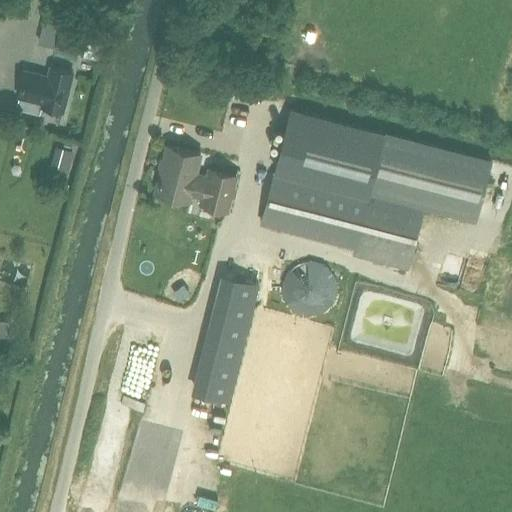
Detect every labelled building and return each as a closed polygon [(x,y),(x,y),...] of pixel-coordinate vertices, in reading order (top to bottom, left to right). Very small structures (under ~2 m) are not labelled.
[(42,21),(38,42),(56,46),(62,26),(42,21)] [(84,31),(62,26),(56,46),(54,52),(77,59),(84,31)] [(47,73),(25,67),(17,97),(42,103),(42,105),(46,106),(47,111),(55,113),(58,109),(62,110),(70,82),(72,71),(49,65),(47,73)] [(163,92),(203,99),(206,81),(165,75),(163,92)] [(292,105),(288,119),(277,161),(360,182),(371,185),(370,188),(368,194),(425,206),(475,220),(492,160),(384,129),(383,130),(375,128),(375,126),(292,104),(292,105)] [(208,152),(224,155),(226,144),(239,147),(244,120),(215,114),(208,152)] [(196,173),(201,153),(166,144),(155,192),(189,200),(190,194),(202,197),(201,203),(227,209),(236,175),(209,168),(208,176),(196,173)] [(368,194),(274,169),(260,223),(354,248),(352,254),(408,269),(425,206),(368,194)] [(0,278),(21,281),(23,263),(0,259),(0,278)] [(224,273),(194,389),(227,397),(257,282),(224,273)] [(125,511),(137,511),(150,451),(133,447),(120,511),(125,511)]
